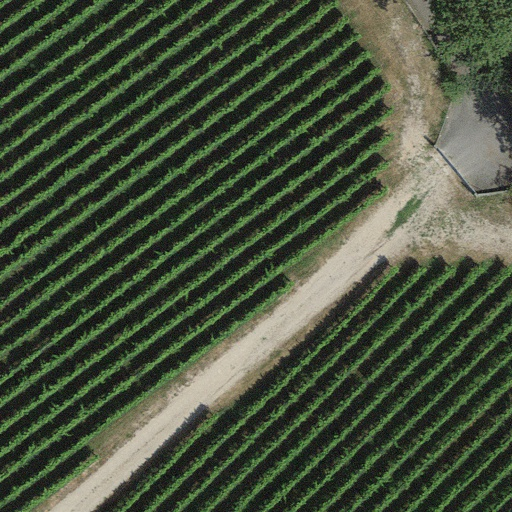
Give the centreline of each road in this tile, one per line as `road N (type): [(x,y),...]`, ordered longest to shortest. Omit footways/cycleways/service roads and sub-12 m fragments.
road 1 (track): [(498,124),(65,511)]
road 2 (unclassified): [(421,0),(511,141)]
